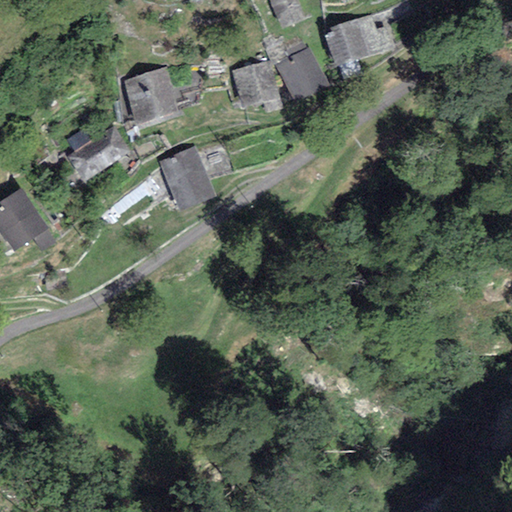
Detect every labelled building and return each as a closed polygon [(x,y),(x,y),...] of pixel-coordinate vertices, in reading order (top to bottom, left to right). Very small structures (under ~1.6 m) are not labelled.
[(297,0),(268,0),(279,32),(305,23),(297,0)] [(370,14),(322,30),(335,73),(394,55),(386,27),(375,30),(370,14)] [(310,46),(274,64),(294,106),(330,88),(310,46)] [(266,66),(231,73),(239,112),(274,105),(266,66)] [(166,71),(124,82),(136,127),(178,117),(166,71)] [(115,128),(67,159),(85,186),(133,155),(115,128)] [(215,201),(195,149),(159,164),(179,215),(215,201)] [(22,191),(0,206),(0,236),(13,255),(31,241),(41,255),(58,242),(22,191)]
